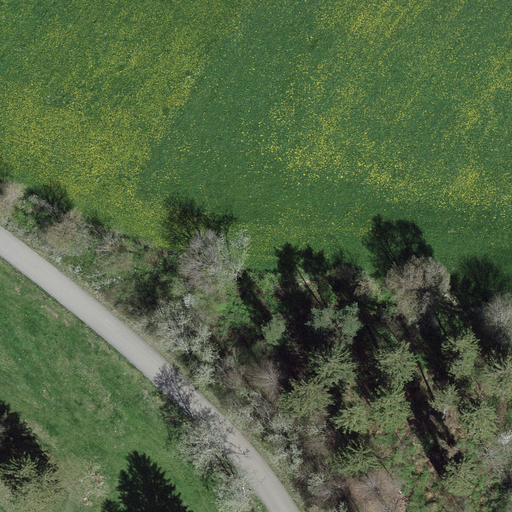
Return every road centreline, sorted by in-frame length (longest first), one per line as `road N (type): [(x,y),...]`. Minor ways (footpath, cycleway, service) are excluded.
road 1 (track): [(0,196),(341,256),(448,264),(511,296)]
road 2 (unclassified): [(0,245),(116,330),(234,447),(273,511)]
